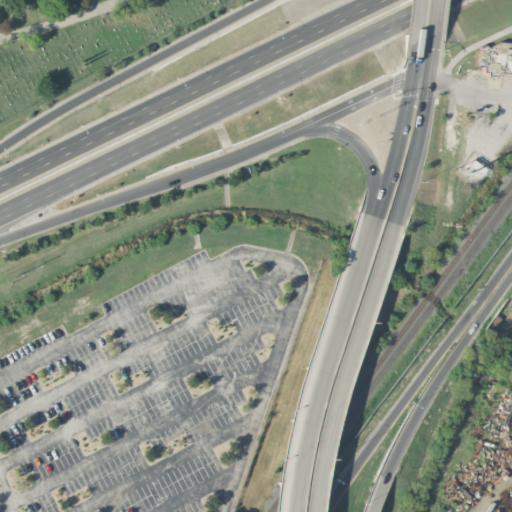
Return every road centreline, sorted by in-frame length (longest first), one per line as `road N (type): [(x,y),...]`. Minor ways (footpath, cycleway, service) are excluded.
road 1 (motorway): [(377,0),(0,181)]
road 2 (motorway): [(0,242),(300,129)]
road 3 (secondary): [(511,260),(323,511)]
road 4 (secondary): [(371,216),(296,418),(282,511)]
road 5 (motorway): [(0,221),(277,87)]
road 6 (motorway): [(265,0),(0,149)]
road 7 (secondary): [(309,511),(332,388),(391,223)]
road 8 (secondary): [(369,511),(412,424),(475,329)]
road 9 (secondary): [(391,223),(418,142),(434,23)]
road 10 (motorway): [(277,87),(449,0)]
road 11 (secondary): [(416,31),(401,137),(371,216)]
road 12 (motorway): [(300,129),(329,129),(366,153),(374,176),(371,216)]
road 13 (motorway): [(300,129),(411,79)]
